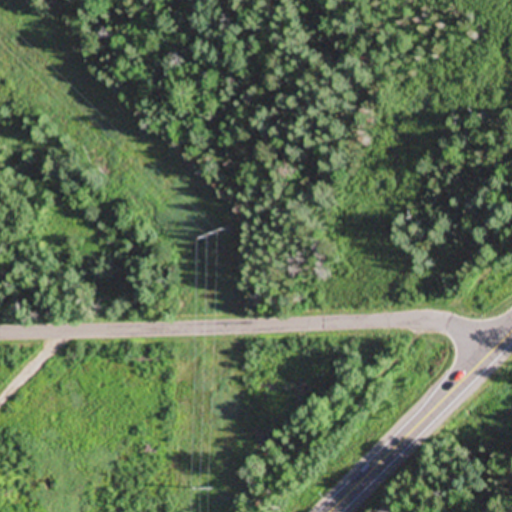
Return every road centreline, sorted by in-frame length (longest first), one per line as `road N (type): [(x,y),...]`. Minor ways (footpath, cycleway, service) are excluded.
road 1 (residential): [(0,331),(435,320),(495,354)]
road 2 (primary): [(337,511),(511,337)]
